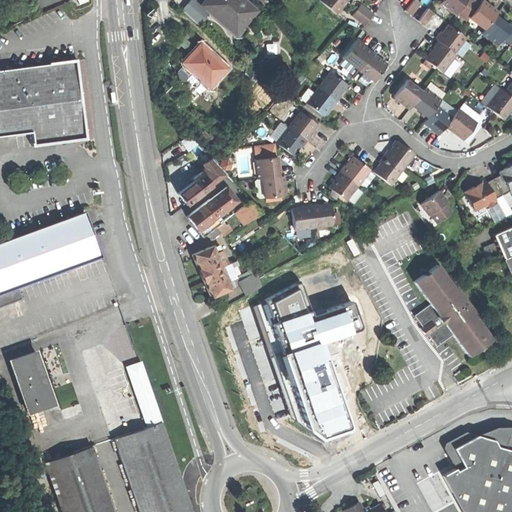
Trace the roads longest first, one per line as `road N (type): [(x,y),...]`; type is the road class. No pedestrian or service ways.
road 1 (secondary): [(174,311),(147,196),(119,0)]
road 2 (residential): [(511,139),(452,162),(430,156),(365,107)]
road 3 (secondary): [(248,457),(227,429),(174,311)]
road 4 (secondary): [(174,311),(221,467)]
road 5 (unclassified): [(511,372),(370,448)]
road 6 (residential): [(365,107),(412,36),(390,11),(393,0)]
